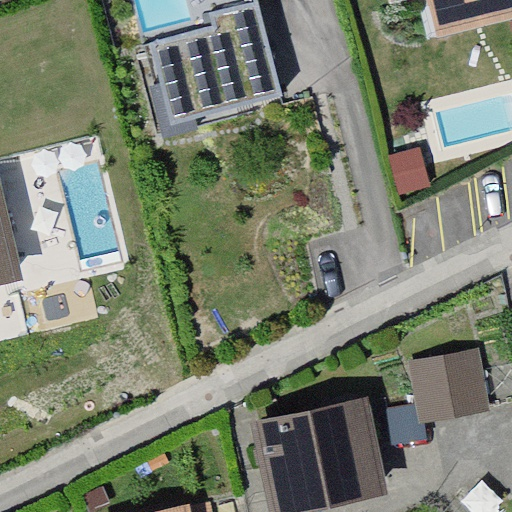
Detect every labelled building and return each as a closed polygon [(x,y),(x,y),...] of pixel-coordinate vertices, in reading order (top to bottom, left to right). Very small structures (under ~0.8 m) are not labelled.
[(511,19),(511,0),(418,0),(429,40),(511,19)] [(265,19),(136,49),(157,143),(287,113),(265,19)] [(0,293),(19,289),(0,201),(0,293)] [(486,420),(475,357),(404,369),(415,432),(486,420)] [(350,511),(387,504),(365,403),(250,428),(268,511),(350,511)]
